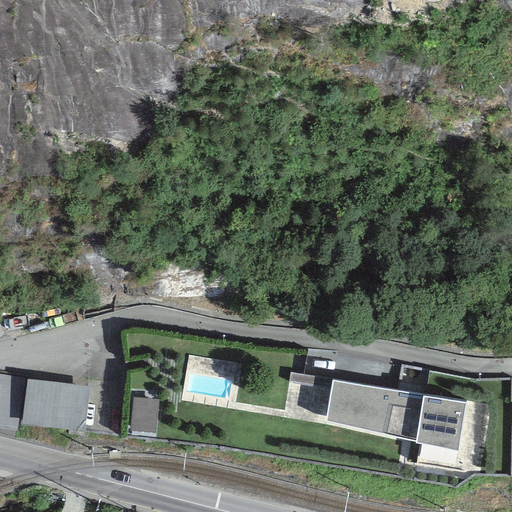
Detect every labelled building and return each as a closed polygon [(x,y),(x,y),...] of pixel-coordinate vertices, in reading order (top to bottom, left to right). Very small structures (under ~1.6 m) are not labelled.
[(297,370),(292,389),(326,397),(331,377),(297,370)] [(0,425),(14,428),(22,379),(0,376),(0,425)] [(21,424),(83,432),(89,388),(27,379),(21,424)] [(332,381),(326,421),(415,440),(415,444),(458,452),(468,404),(332,381)] [(159,399),(133,397),(130,431),(155,434),(159,399)]
